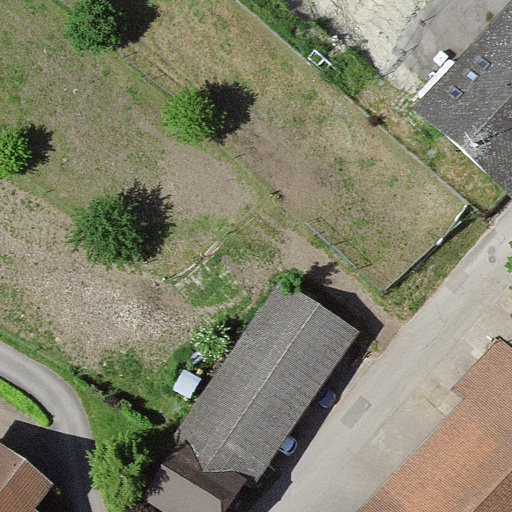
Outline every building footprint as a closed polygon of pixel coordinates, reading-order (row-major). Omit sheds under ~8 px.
[(301,0),(376,55),(417,0),(301,0)] [(511,202),(511,0),(510,0),(395,116),(498,217),(511,202)] [(235,511),(343,345),(267,296),(131,508),(136,511),(235,511)] [(511,511),(511,363),(504,355),(352,511),(511,511)] [(0,511),(35,511),(38,508),(0,479),(0,511)]
